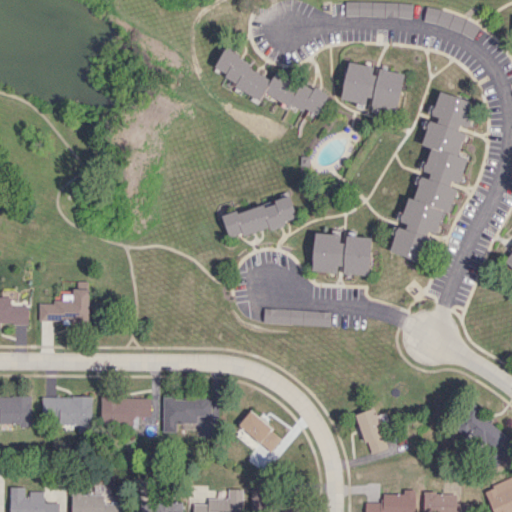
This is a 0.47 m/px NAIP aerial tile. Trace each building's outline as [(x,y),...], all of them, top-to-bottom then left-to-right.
[(344,15),(411,17),(412,2),(344,1),(344,15)] [(422,18),(473,38),(479,24),(427,4),(422,18)] [(316,117),(327,95),(275,70),(273,75),(223,50),(212,72),(262,96),(264,91),(316,117)] [(341,99),(368,104),(368,105),(397,110),(403,72),(376,68),(376,66),(347,61),(341,99)] [(474,103),(439,90),(430,115),(465,128),(474,103)] [(430,147),(422,172),(458,184),(467,157),(460,154),(467,133),(428,120),(420,144),(430,147)] [(455,187),(419,176),(413,198),(406,196),(399,222),(442,234),(455,187)] [(222,216),(229,239),(296,218),(289,196),(222,216)] [(426,236),(396,227),(389,251),(419,260),(426,236)] [(311,270),(339,272),(368,274),(371,237),(343,234),(314,232),(311,270)] [(511,244),(509,249),(511,251),(503,262),(511,269),(511,244)] [(88,288),(72,288),(72,293),(62,293),(62,302),(38,302),(38,321),(88,321),(88,288)] [(11,295),(0,294),(0,322),(28,322),(27,305),(11,306),(11,295)] [(329,325),(329,310),(262,308),(262,323),(329,325)] [(0,395),(0,424),(30,424),(31,396),(0,395)] [(90,396),(41,396),(42,418),(57,418),(57,425),(77,424),(77,432),(91,432),(90,396)] [(150,397),(101,396),(100,423),(132,424),(132,415),(150,415),(150,397)] [(176,422),(203,423),(203,419),(210,419),(211,398),(163,397),(162,431),(176,432),(176,422)] [(355,413),(369,454),(387,448),(374,407),(355,413)] [(282,435),(248,411),(237,426),(271,450),(282,435)] [(477,424),(472,441),(499,449),(505,432),(477,424)] [(492,511),(511,511),(511,477),(484,488),(492,511)] [(9,511),(64,511),(62,511),(55,511),(56,502),(43,502),(43,490),(26,490),(26,486),(9,487),(9,511)] [(241,511),(242,489),(228,489),(228,497),(207,497),(207,503),(193,503),(192,511),(241,511)] [(364,511),(414,511),(415,489),(402,489),(402,499),(365,498),(364,511)] [(120,511),(121,503),(103,502),(103,493),(72,492),(71,511),(120,511)] [(423,511),(433,511),(468,511),(468,502),(455,503),(455,492),(423,492),(423,511)]
